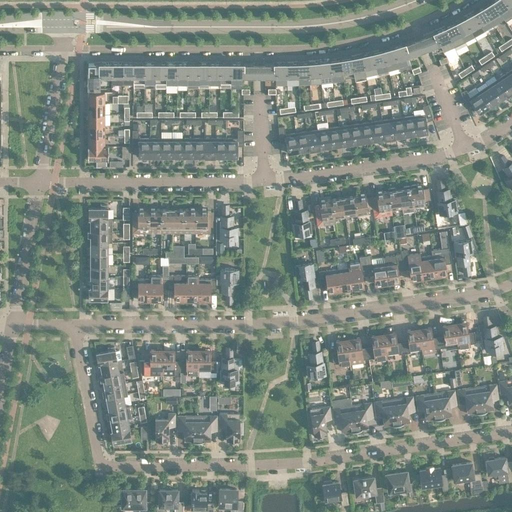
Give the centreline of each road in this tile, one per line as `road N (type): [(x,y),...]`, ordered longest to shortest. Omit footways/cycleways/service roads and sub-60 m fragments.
road 1 (residential): [(75,323),(95,449),(111,466),(310,462),(511,432)]
road 2 (residential): [(75,323),(297,321),(511,283)]
road 3 (residential): [(64,49),(336,48),(470,0)]
road 4 (secondary): [(421,0),(308,27),(173,28)]
road 5 (residential): [(39,181),(265,178)]
road 6 (residential): [(265,178),(466,145)]
road 7 (residential): [(13,323),(39,181)]
road 8 (residential): [(39,181),(64,49)]
